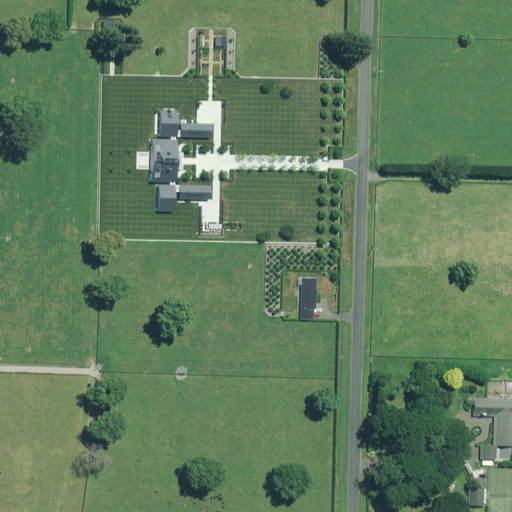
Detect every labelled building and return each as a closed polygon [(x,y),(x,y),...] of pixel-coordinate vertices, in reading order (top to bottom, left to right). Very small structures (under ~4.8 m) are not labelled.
[(265,169),(265,165),(265,156),(245,155),(245,146),(231,146),(231,149),(224,149),(224,152),(216,151),(217,143),(203,142),(202,149),(179,148),(178,176),(193,176),(193,169),(202,170),(201,172),(214,173),(214,182),(227,182),(227,164),(236,164),(236,165),(250,166),(250,169),(265,169)] [(251,173),(237,173),(235,203),(249,204),(250,184),(251,184),(251,173)] [(315,311),(316,279),(301,278),(299,320),(313,321),(314,311),(315,311)] [(511,399),(474,398),(473,416),(494,417),(493,446),(480,446),(479,459),(481,459),(481,465),(491,466),(492,460),(495,460),(496,446),(511,447),(511,399)] [(483,488),(468,488),(468,506),(483,506),(483,488)]
